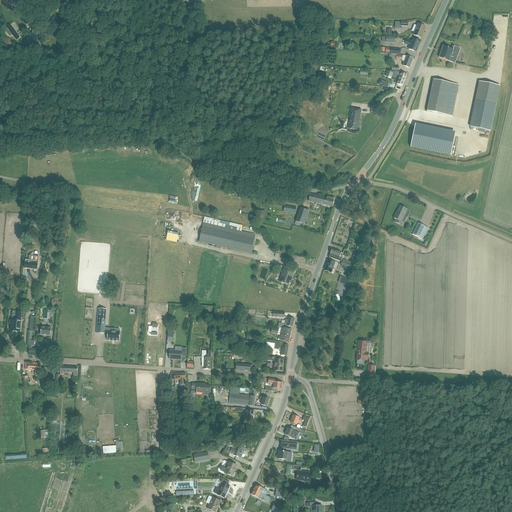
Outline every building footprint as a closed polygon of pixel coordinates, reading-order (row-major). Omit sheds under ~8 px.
[(23,19),(24,19),(25,18),(25,17),(27,15),(27,14),(30,11),(27,9),(28,7),(27,8),(25,7),(24,9),(23,8),(18,14),(20,15),(19,16),(23,19)] [(12,35),(16,32),(11,24),(6,28),(12,35)] [(418,24),(413,35),(421,38),(426,27),(418,24)] [(29,34),(26,34),(26,37),(27,37),(27,44),(37,44),(37,30),(32,30),(32,32),(29,32),(29,34)] [(408,49),(411,50),(416,52),(420,42),(412,39),(411,42),(406,40),(404,44),(409,47),(408,49)] [(439,58),(444,60),(452,63),(455,55),(452,54),(453,50),(443,47),(439,58)] [(413,59),(406,56),(400,55),(389,55),(389,59),(396,60),(396,61),(402,61),(404,62),(403,66),(409,69),(413,59)] [(407,75),(399,72),(387,71),(385,77),(390,79),(392,75),(399,78),(396,84),(402,86),(407,75)] [(304,81),(303,81),(294,79),(293,85),(302,88),(304,81)] [(452,117),(459,85),(433,80),(427,111),(452,117)] [(480,83),(471,127),(473,127),(490,131),(499,87),(480,83)] [(361,110),(351,108),(347,129),(357,130),(361,110)] [(411,147),(451,155),(455,136),(415,127),(411,147)] [(326,198),(310,194),(308,202),(332,207),(335,198),(327,196),(326,198)] [(284,206),(283,212),(295,214),(296,208),(284,206)] [(395,223),(400,225),(401,222),(404,217),(406,218),(407,217),(410,212),(409,211),(407,210),(408,210),(400,206),(397,213),(396,213),(393,218),(397,220),(395,223)] [(295,225),(299,226),(300,224),(304,225),(309,211),(300,208),(295,225)] [(255,235),(227,229),(228,222),(205,217),(199,242),(251,254),(255,235)] [(412,235),(422,240),(428,228),(418,223),(412,235)] [(177,243),(178,236),(168,234),(166,241),(177,243)] [(341,261),(342,258),(343,256),(340,255),(341,253),(332,250),(329,257),(341,261)] [(359,254),(354,252),(351,262),(343,260),(341,264),(354,269),(359,254)] [(25,260),(24,269),(37,270),(38,261),(39,257),(29,256),(29,260),(25,260)] [(331,273),(333,273),(334,273),(334,271),(334,270),(332,269),(335,262),(328,260),(324,271),(331,273)] [(279,282),(288,285),(291,279),(292,279),(295,270),(284,267),(279,282)] [(28,281),(16,280),(16,285),(24,286),(24,288),(27,288),(28,281)] [(98,309),(96,333),(105,334),(105,333),(108,333),(107,341),(119,342),(120,332),(108,331),(108,328),(105,328),(107,310),(98,309)] [(11,326),(11,331),(20,332),(20,327),(21,320),(24,320),(24,315),(25,312),(13,311),(12,314),(12,319),(11,326)] [(294,320),(290,318),(288,318),(288,320),(286,320),(284,325),(284,324),(279,323),(278,328),(279,328),(279,327),(283,328),(290,330),(291,327),(292,327),(294,320)] [(41,327),(40,335),(50,336),(51,328),(41,327)] [(280,341),(284,342),(289,343),(292,330),(290,330),(283,328),(279,327),(279,328),(279,329),(278,330),(272,328),(271,333),(281,335),(280,341)] [(279,349),(282,349),(281,356),(286,356),(288,346),(283,345),(283,343),(278,342),(276,342),(275,349),(279,350),(279,349)] [(366,342),(363,342),(358,342),(357,361),(357,363),(358,365),(363,365),(364,363),(364,361),(365,359),(368,359),(368,354),(365,354),(366,342)] [(29,356),(36,356),(36,349),(31,349),(32,346),(29,346),(28,352),(29,353),(29,356)] [(170,351),(169,359),(181,360),(182,356),(186,357),(187,349),(182,348),(182,351),(170,351)] [(206,351),(206,353),(202,353),(202,362),(202,367),(203,367),(203,369),(210,370),(211,358),(211,353),(211,351),(206,351)] [(274,371),(283,372),(284,361),(282,360),(282,358),(267,357),(267,361),(275,361),(274,371)] [(40,376),(40,372),(41,365),(38,365),(38,363),(33,363),(33,365),(25,364),(25,370),(28,370),(28,371),(30,371),(31,370),(35,370),(35,375),(40,376)] [(73,373),(73,377),(77,377),(77,373),(77,368),(74,368),(74,367),(60,366),(60,372),(73,373)] [(186,385),(186,379),(185,373),(171,374),(171,380),(175,380),(175,381),(179,381),(180,385),(186,385)] [(277,393),(278,389),(281,390),(282,383),(278,383),(279,381),(269,379),(263,379),(263,382),(268,383),(274,384),(273,388),(265,387),(265,391),(271,392),(277,393)] [(191,393),(197,394),(197,393),(210,393),(210,391),(210,386),(204,386),(205,384),(192,383),(192,384),(191,393)] [(229,404),(249,406),(254,406),(255,396),(230,393),(229,404)] [(261,405),(267,407),(269,400),(260,397),(259,401),(262,402),(261,405)] [(247,422),(254,423),(254,419),(254,412),(246,412),(246,419),(245,419),(247,419),(247,422)] [(293,415),(290,423),(297,425),(298,423),(300,424),(301,422),(299,421),(300,418),(293,415)] [(58,433),(60,423),(55,423),(56,420),(52,419),(52,423),(55,423),(54,430),(57,430),(56,433),(58,433)] [(239,423),(239,426),(239,437),(247,437),(248,433),(247,433),(247,427),(247,424),(239,423)] [(216,440),(217,446),(225,445),(225,444),(229,444),(229,438),(223,438),(223,439),(220,439),(220,426),(215,426),(215,428),(216,440)] [(288,428),(285,435),(291,438),(291,437),(296,440),(299,433),(294,431),(288,428)] [(281,441),(281,449),(297,450),(297,442),(281,441)] [(231,449),(230,453),(234,455),(236,456),(241,458),(245,448),(240,446),(238,445),(237,448),(233,446),(231,449)] [(277,459),(282,460),(287,460),(288,452),(279,451),(279,455),(277,455),(277,459)] [(208,453),(194,456),(195,463),(209,460),(208,453)] [(224,473),(228,474),(232,476),(237,466),(229,463),(224,473)] [(266,472),(264,477),(271,481),(273,477),(275,478),(278,473),(276,472),(278,469),(270,464),(268,468),(267,468),(265,472),(266,472)] [(301,467),(294,466),(293,470),(298,471),(297,480),(310,482),(311,474),(301,472),(301,471),(302,470),(301,470),(301,467)] [(229,482),(225,480),(222,479),(220,482),(223,483),(217,495),(220,496),(224,498),(226,493),(227,491),(230,486),(228,485),(229,482)] [(256,485),(254,490),(266,496),(267,492),(265,491),(266,490),(256,485)] [(271,494),(277,495),(277,497),(285,498),(286,491),(276,489),(276,493),(271,492),(271,494)] [(268,503),(270,498),(266,496),(254,490),(251,495),(268,503)] [(208,509),(207,509),(211,511),(212,511),(215,511),(218,508),(217,507),(218,506),(219,506),(221,501),(216,499),(212,497),(212,498),(213,498),(208,509)] [(321,511),(321,506),(316,507),(315,503),(306,503),(307,507),(312,507),(312,511),(321,511)]
